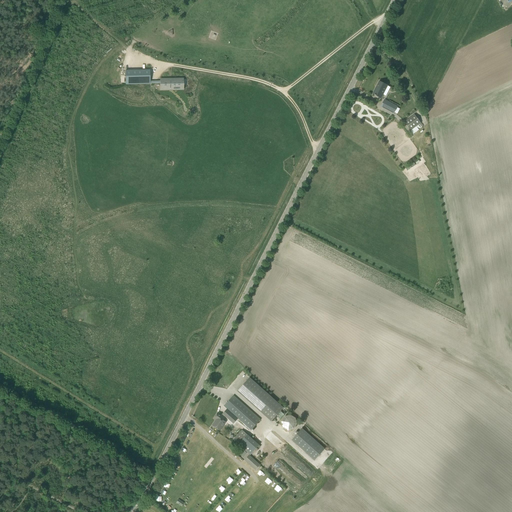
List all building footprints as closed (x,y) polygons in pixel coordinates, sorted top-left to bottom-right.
[(182,79),(171,79),(171,80),(168,80),(161,80),(161,81),(150,81),(150,74),(150,70),(142,70),(125,71),(125,85),(150,84),(150,83),(161,83),(161,89),(172,89),(172,86),(182,86),(182,79)] [(373,94),(381,98),(387,86),(379,81),(373,94)] [(385,100),(381,107),(394,114),(398,107),(385,100)] [(404,122),(411,131),(421,123),(414,115),(404,122)] [(237,391),(271,421),(283,408),(249,378),(237,391)] [(238,419),(251,430),(261,420),(233,395),(224,406),(231,412),(238,419)] [(222,423),(225,417),(218,412),(214,418),(216,420),(212,426),(220,431),(224,425),(222,423)] [(231,412),(226,417),(233,424),(238,419),(231,412)] [(294,427),(290,414),(281,416),(282,419),(280,420),(283,430),(294,427)] [(302,428),(291,440),(314,460),(325,449),(302,428)] [(242,430),(233,440),(250,455),(259,445),(248,435),(242,430)] [(245,460),(246,461),(247,460),(254,466),(253,467),(256,470),(260,465),(249,455),(245,460)]
